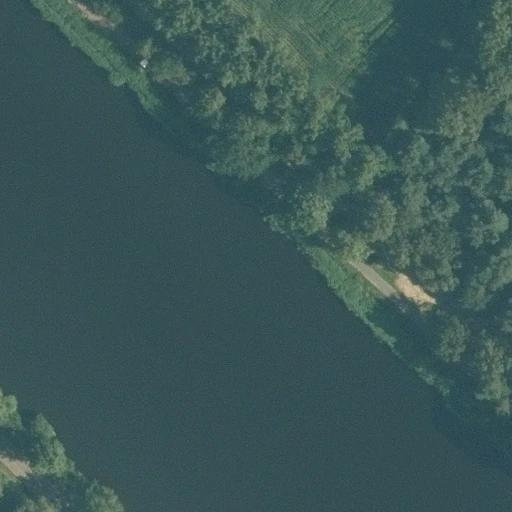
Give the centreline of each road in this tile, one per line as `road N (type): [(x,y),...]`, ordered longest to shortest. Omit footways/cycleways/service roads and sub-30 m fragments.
road 1 (track): [(135,0),(336,200)]
road 2 (track): [(336,200),(511,340)]
